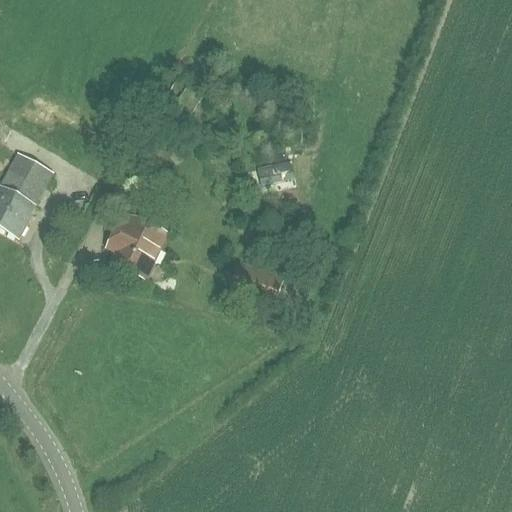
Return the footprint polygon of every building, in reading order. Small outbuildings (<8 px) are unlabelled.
[(184,129),(204,95),(177,79),(157,112),(122,171),(148,187),(184,128),(184,129)] [(0,123),(0,159),(15,132),(0,123)] [(0,223),(20,235),(56,173),(19,152),(0,184),(0,223)] [(84,156),(66,188),(87,200),(106,169),(84,156)] [(167,236),(133,220),(130,227),(121,223),(108,249),(117,253),(112,265),(145,281),(167,236)] [(273,312),(284,279),(239,264),(228,297),(273,312)]
